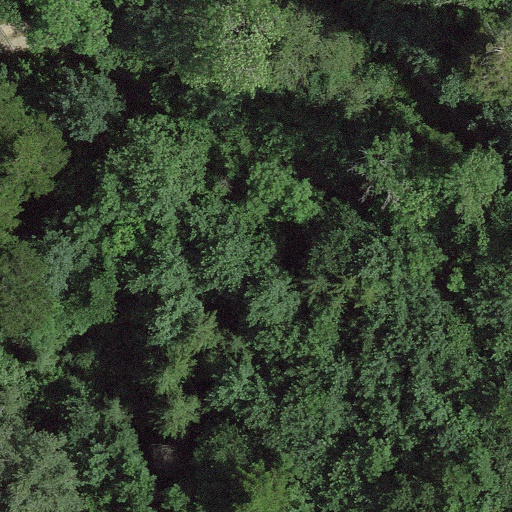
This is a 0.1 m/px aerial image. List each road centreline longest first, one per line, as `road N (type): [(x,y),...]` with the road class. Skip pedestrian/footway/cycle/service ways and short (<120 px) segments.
road 1 (track): [(511,268),(66,34),(0,22)]
road 2 (track): [(352,0),(511,152)]
